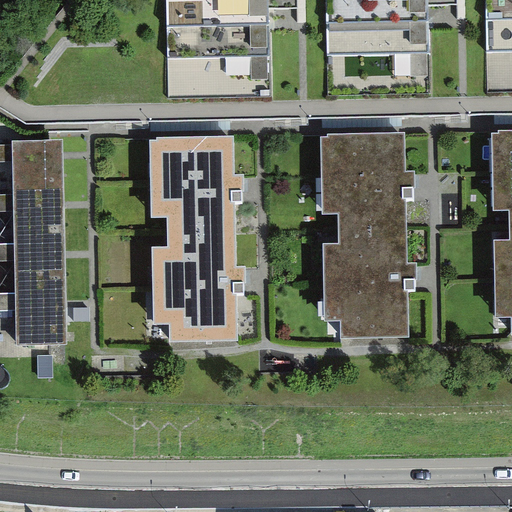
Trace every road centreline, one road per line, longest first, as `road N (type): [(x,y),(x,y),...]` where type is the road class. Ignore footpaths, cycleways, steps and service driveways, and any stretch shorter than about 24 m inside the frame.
road 1 (secondary): [(511,486),(188,489)]
road 2 (secondary): [(188,489),(0,481)]
